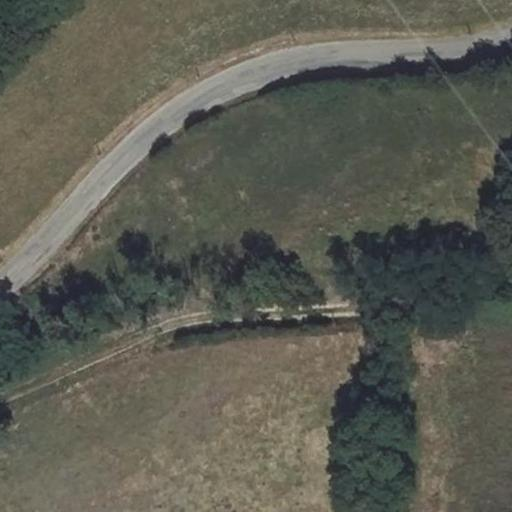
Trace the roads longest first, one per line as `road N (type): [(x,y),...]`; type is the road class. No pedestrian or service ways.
road 1 (unclassified): [(511,34),(486,45),(297,61),(180,108),(0,287)]
road 2 (track): [(0,394),(190,317),(395,300),(511,272)]
